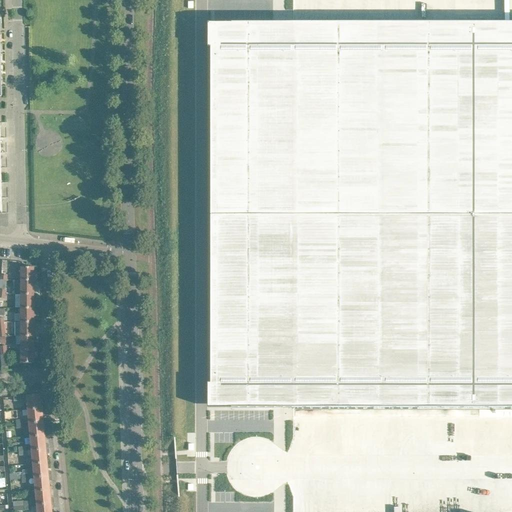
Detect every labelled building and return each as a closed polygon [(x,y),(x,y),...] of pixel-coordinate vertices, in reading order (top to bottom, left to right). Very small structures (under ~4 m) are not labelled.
[(511,23),(208,23),(208,408),(511,407),(511,23)] [(21,280),(34,281),(37,281),(37,272),(34,272),(34,267),(21,267),(21,280)] [(34,294),(34,281),(21,280),(21,294),(34,294)] [(34,308),(34,294),(21,294),(21,308),(34,308)] [(34,322),(34,308),(21,308),(21,322),(34,322)] [(34,336),(34,322),(21,322),(15,322),(15,336),(21,336),(34,336)] [(33,349),(34,336),(21,336),(21,350),(33,349)] [(33,350),(33,349),(21,350),(21,363),(33,363),(33,358),(37,358),(37,350),(33,350)] [(26,395),(26,396),(28,409),(42,408),(41,394),(35,395),(35,394),(32,394),(32,395),(26,395)] [(42,408),(28,409),(28,416),(29,423),(46,421),(46,417),(43,417),(42,408)] [(44,426),(46,426),(46,421),(29,423),(30,437),(45,435),(44,426)] [(373,442),(421,441),(421,430),(373,431),(373,442)] [(45,444),(45,435),(30,437),(32,450),(49,449),(48,444),(45,444)] [(211,447),(219,446),(218,437),(210,438),(211,447)] [(46,453),(49,453),(49,449),(32,450),(33,464),(47,462),(46,453)] [(28,474),(21,474),(22,479),(29,478),(34,478),(51,476),(51,472),(48,472),(47,464),(47,462),(33,464),(34,471),(28,471),(28,474)] [(471,474),(472,500),(497,499),(497,494),(511,493),(510,473),(471,474)] [(49,480),(52,480),(51,476),(34,478),(36,491),(50,490),(49,480)] [(24,502),(13,503),(14,507),(31,505),(37,505),(54,503),(53,498),(51,499),(50,490),(36,491),(36,498),(30,499),(30,501),(24,502)] [(51,511),(51,508),(54,507),(54,503),(37,505),(31,505),(31,509),(31,511),(51,511)]
